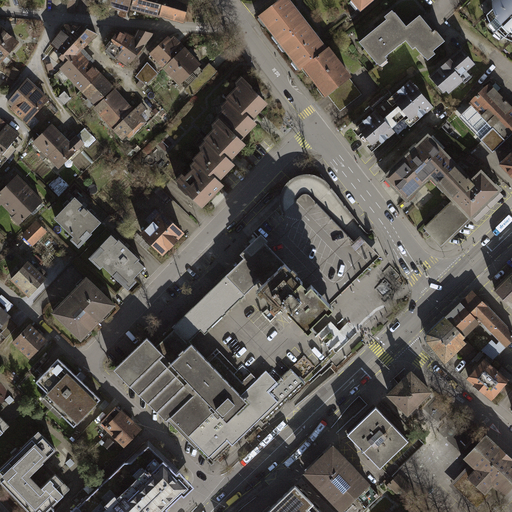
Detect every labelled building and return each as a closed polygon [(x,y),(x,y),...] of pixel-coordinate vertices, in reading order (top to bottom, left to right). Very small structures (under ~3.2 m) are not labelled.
[(75,13),(75,0),(67,0),(67,13),(75,13)] [(130,0),(111,0),(110,5),(128,10),(130,0)] [(163,0),(134,0),(132,8),(160,16),(163,0)] [(163,0),(160,16),(183,22),(189,1),(185,0),(163,0)] [(280,41),(304,23),(285,0),(278,0),(259,14),(280,41)] [(370,0),(353,0),(360,8),(370,0)] [(493,9),(487,15),(488,18),(490,21),(491,24),(492,22),(505,36),(504,37),(511,41),(511,9),(508,6),(511,2),(511,0),(492,0),(493,3),(493,5),(493,9)] [(407,26),(395,13),(360,42),(377,63),(379,63),(378,62),(400,44),(401,44),(406,40),(412,34),(406,27),(407,26)] [(421,52),(425,57),(445,41),(436,30),(434,31),(420,15),(407,26),(406,27),(412,34),(406,40),(413,49),(416,47),(421,53),(421,52)] [(304,65),(324,50),(304,23),(280,41),(300,68),(304,65)] [(82,26),(66,25),(62,30),(84,46),(96,34),(82,26)] [(18,43),(0,27),(0,62),(1,63),(18,43)] [(84,46),(62,30),(51,44),(63,54),(60,58),(66,63),(82,49),(84,46)] [(135,39),(120,57),(129,63),(153,34),(139,30),(135,39)] [(135,39),(119,31),(107,47),(109,48),(107,50),(116,57),(117,55),(120,57),(135,39)] [(171,40),(169,38),(151,55),(165,67),(173,58),(171,56),(182,46),(174,38),(171,40)] [(173,58),(165,67),(180,84),(199,66),(199,64),(182,46),(171,56),(173,58)] [(62,68),(82,90),(99,74),(89,65),(93,61),(82,49),(66,63),(62,68)] [(324,50),(304,65),(327,95),(349,78),(327,49),(324,50)] [(475,64),(462,49),(430,77),(438,85),(441,83),(449,93),(463,81),(462,79),(469,73),(467,71),(475,64)] [(210,65),(186,89),(192,96),(217,72),(210,65)] [(139,79),(147,85),(158,74),(151,66),(139,79)] [(7,75),(14,80),(20,72),(13,67),(7,75)] [(82,90),(96,104),(112,88),(99,74),(82,90)] [(349,78),(327,95),(340,111),(362,94),(349,78)] [(228,98),(233,103),(218,118),(223,123),(240,139),(255,124),(251,119),(266,103),(252,89),(252,87),(245,80),(228,98)] [(48,100),(27,81),(10,100),(18,107),(14,111),(27,123),(48,100)] [(433,107),(410,81),(392,97),(390,95),(377,106),(379,108),(357,127),(376,149),(395,132),(392,128),(407,115),(414,123),(433,107)] [(511,106),(490,84),(484,88),(473,98),(470,103),(471,105),(505,140),(511,146),(511,145),(511,106)] [(133,112),(114,91),(96,107),(115,128),(133,112)] [(141,104),(133,112),(115,128),(123,138),(127,135),(128,136),(140,125),(139,124),(142,121),(138,116),(146,109),(141,104)] [(505,140),(471,105),(459,117),(493,152),(505,140)] [(233,164),(229,160),(245,143),(240,139),(223,123),(206,139),(210,144),(196,159),(200,163),(218,180),(233,164)] [(0,156),(19,135),(6,125),(0,132),(0,156)] [(65,140),(52,125),(40,137),(37,133),(31,138),(48,156),(65,140)] [(428,136),(386,177),(407,199),(432,175),(439,183),(457,166),(428,136)] [(69,144),(65,140),(48,156),(59,167),(81,147),(75,139),(69,144)] [(511,152),(500,164),(511,176),(511,152)] [(200,163),(179,186),(187,193),(189,193),(202,206),(222,185),(218,180),(200,163)] [(439,183),(455,200),(471,216),(498,190),(482,173),(472,182),(457,166),(439,183)] [(50,185),(60,196),(71,186),(61,175),(50,185)] [(28,188),(17,177),(0,193),(0,205),(3,202),(9,208),(28,188)] [(42,201),(28,188),(9,208),(21,220),(42,201)] [(239,255),(244,260),(223,281),(170,334),(154,349),(145,339),(113,371),(165,423),(169,419),(212,464),(217,460),(274,405),(276,403),(330,350),(307,327),(329,305),(325,301),(322,298),(349,272),(366,257),(353,243),(304,192),(288,208),(259,235),(239,255)] [(100,221),(75,197),(55,218),(73,236),(71,239),(78,247),(91,233),(90,232),(100,221)] [(455,200),(426,227),(441,244),(471,216),(455,200)] [(162,213),(142,233),(162,253),(182,232),(162,213)] [(23,235),(33,244),(45,231),(36,222),(23,235)] [(111,235),(89,257),(100,268),(103,265),(128,288),(135,281),(132,277),(143,266),(137,260),(138,258),(118,239),(117,240),(111,235)] [(325,301),(329,305),(378,257),(359,237),(353,243),(366,257),(349,272),(322,298),(325,301)] [(45,278),(27,262),(12,279),(29,295),(45,278)] [(511,273),(495,290),(511,307),(511,306),(511,273)] [(86,279),(53,312),(80,338),(112,304),(86,279)] [(511,331),(473,291),(446,317),(464,336),(481,320),(502,341),(506,345),(511,339),(511,331)] [(9,318),(10,316),(0,306),(0,326),(4,330),(1,333),(6,338),(18,326),(9,318)] [(465,336),(464,336),(446,317),(428,334),(428,341),(445,362),(458,349),(465,357),(472,349),(462,338),(465,336)] [(30,325),(14,342),(30,357),(46,340),(30,325)] [(493,341),(484,350),(493,359),(506,345),(502,341),(497,345),(493,341)] [(100,399),(58,359),(36,382),(67,411),(63,415),(74,426),(100,399)] [(484,359),(469,378),(492,398),(508,379),(484,359)] [(430,391),(411,373),(389,395),(408,413),(430,391)] [(408,440),(376,406),(348,434),(380,467),(408,440)] [(140,430),(116,408),(102,423),(125,445),(140,430)] [(0,435),(10,426),(0,416),(0,435)] [(39,431),(0,468),(0,482),(29,511),(45,511),(69,488),(55,474),(40,489),(28,476),(56,449),(39,431)] [(504,493),(511,484),(511,458),(487,435),(466,457),(471,462),(477,467),(468,476),(469,477),(458,488),(474,503),(485,491),(485,492),(488,489),(493,483),(504,493)] [(87,497),(77,507),(82,511),(167,511),(168,511),(166,509),(182,494),(184,496),(193,487),(179,472),(177,475),(148,446),(131,463),(124,462),(90,497),(87,497)] [(363,511),(380,496),(333,447),(308,472),(347,511),(363,511)] [(477,467),(471,462),(449,485),(478,511),(494,494),(488,489),(485,492),(485,491),(474,503),(458,488),(469,477),(468,476),(477,467)] [(403,497),(412,488),(398,475),(389,483),(403,497)] [(322,511),(295,485),(267,511),(322,511)]
